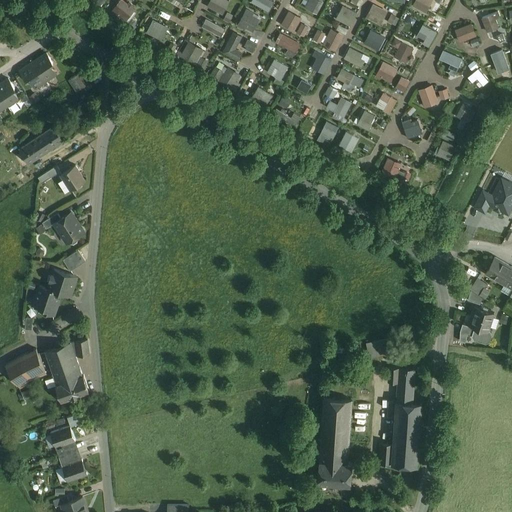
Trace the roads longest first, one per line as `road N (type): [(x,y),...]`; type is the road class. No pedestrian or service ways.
road 1 (residential): [(432,259),(154,86)]
road 2 (residential): [(417,511),(430,473),(443,347),(445,302),(432,259)]
road 3 (residential): [(92,298),(104,131),(154,86)]
road 4 (residential): [(112,511),(92,298)]
road 5 (residential): [(154,86),(34,0)]
